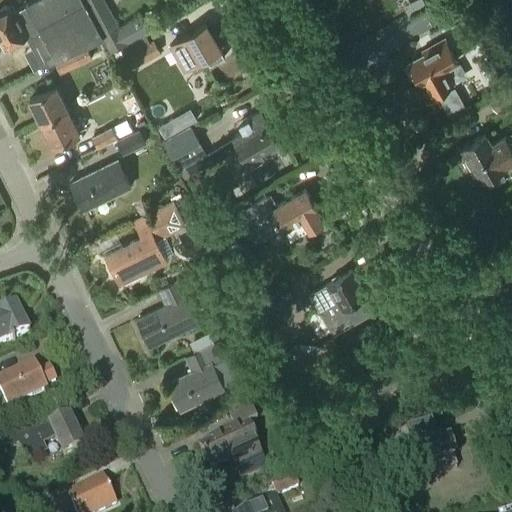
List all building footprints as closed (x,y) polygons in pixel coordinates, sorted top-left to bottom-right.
[(36,71),(55,61),(86,46),(104,37),(83,0),(34,0),(26,5),(27,7),(16,13),(28,35),(35,48),(26,52),(36,71)] [(104,0),(83,0),(104,37),(112,52),(121,47),(128,44),(115,21),(104,0)] [(436,0),(433,2),(444,22),(467,9),(461,0),(436,0)] [(0,36),(6,47),(28,35),(16,13),(12,6),(14,5),(13,4),(9,7),(6,6),(1,8),(0,11),(0,36)] [(171,45),(185,69),(205,57),(210,66),(225,57),(220,48),(220,47),(223,46),(215,32),(212,34),(206,24),(171,45)] [(425,80),(434,95),(453,84),(445,69),(457,62),(445,40),(425,51),(427,54),(412,62),(414,66),(413,69),(417,77),(421,77),(423,81),(425,80)] [(150,44),(126,57),(132,68),(160,52),(154,41),(150,44)] [(91,57),(86,46),(55,61),(60,72),(61,71),(66,69),(91,57)] [(30,98),(42,122),(68,109),(56,85),(30,98)] [(455,85),(439,94),(450,113),(466,104),(455,85)] [(511,86),(491,98),(498,110),(511,102),(511,86)] [(68,109),(42,122),(53,145),(79,133),(68,109)] [(234,137),(216,148),(222,159),(240,148),(249,164),(264,156),(261,151),(278,141),(265,119),(260,110),(236,123),(241,132),(234,136),(234,137)] [(170,120),(157,127),(164,139),(177,131),(170,120)] [(93,137),(99,147),(118,137),(112,127),(93,137)] [(164,143),(179,169),(186,165),(207,153),(192,127),(164,143)] [(118,141),(124,153),(146,143),(140,130),(118,141)] [(486,133),(458,149),(470,169),(475,166),(483,180),(487,178),(491,185),(505,177),(501,170),(505,168),(504,166),(511,161),(511,146),(506,136),(492,144),(486,133)] [(71,182),(84,209),(131,187),(118,160),(71,182)] [(192,176),(186,165),(179,169),(185,180),(192,176)] [(271,195),(240,212),(258,244),(271,236),(276,245),(289,237),(291,240),(309,230),(324,221),(317,210),(318,210),(306,189),(277,206),(271,195)] [(197,207),(191,194),(182,199),(188,212),(197,207)] [(107,255),(120,283),(167,260),(157,240),(170,233),(166,225),(178,219),(171,203),(135,221),(143,237),(107,255)] [(214,230),(228,254),(240,247),(226,223),(214,230)] [(327,285),(310,294),(333,335),(350,325),(372,313),(364,299),(367,297),(352,270),(327,284),(327,285)] [(166,305),(138,319),(151,346),(198,324),(194,315),(185,297),(188,296),(180,280),(159,290),(166,305)] [(0,312),(0,345),(9,341),(9,342),(29,333),(16,305),(0,312)] [(219,325),(207,330),(214,343),(225,337),(219,325)] [(208,334),(198,339),(202,348),(212,343),(208,334)] [(342,356),(332,339),(318,346),(328,364),(342,356)] [(169,382),(182,409),(238,383),(219,342),(201,350),(201,349),(186,356),(193,371),(169,382)] [(344,379),(355,399),(378,386),(384,397),(394,391),(392,387),(412,376),(400,353),(375,367),(373,362),(344,379)] [(33,363),(0,378),(0,390),(8,408),(46,390),(45,387),(56,382),(49,368),(38,373),(33,363)] [(281,388),(290,403),(302,394),(294,380),(281,388)] [(312,393),(324,415),(337,408),(325,386),(312,393)] [(225,435),(200,447),(210,470),(232,460),(233,464),(240,479),(267,466),(255,442),(257,441),(250,425),(256,422),(248,405),(227,414),(232,426),(223,430),(225,435)] [(50,427),(36,434),(31,423),(0,438),(0,446),(5,455),(20,448),(28,465),(47,455),(42,444),(55,438),(64,457),(84,447),(83,446),(87,444),(81,430),(76,432),(69,417),(49,426),(50,427)] [(373,431),(367,421),(340,437),(345,447),(373,431)] [(415,452),(422,475),(457,464),(450,441),(441,444),(441,443),(438,443),(431,422),(407,429),(415,452)] [(270,482),(277,497),(299,486),(292,472),(270,482)] [(54,504),(57,511),(67,511),(73,509),(74,511),(101,511),(117,505),(104,478),(67,495),(67,497),(54,504)] [(279,511),(274,499),(245,511),(279,511)]
